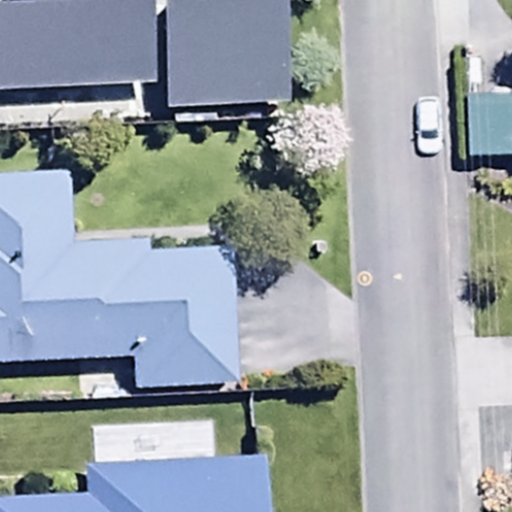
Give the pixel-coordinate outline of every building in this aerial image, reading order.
[(0,11),(0,96),(142,89),(135,0),(21,0),(22,10),(0,11)] [(276,1),(149,5),(152,115),(279,111),(276,1)] [(511,99),(464,99),(464,166),(511,166),(511,99)] [(0,370),(124,367),(124,397),(228,394),(225,256),(138,258),(138,248),(64,250),(63,179),(0,180),(0,370)] [(0,511),(254,511),(253,469),(74,473),(74,504),(0,505),(0,511)]
